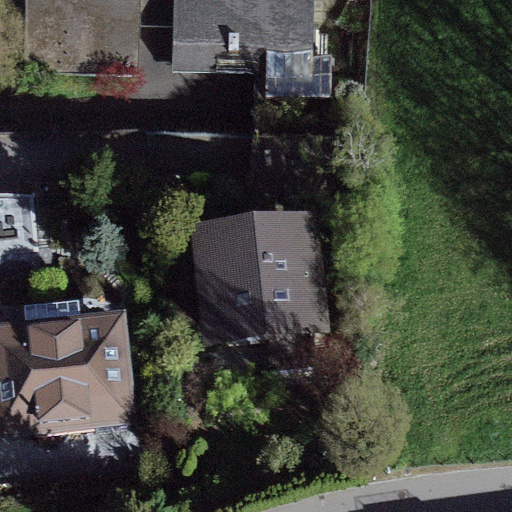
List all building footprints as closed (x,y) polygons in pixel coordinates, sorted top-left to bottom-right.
[(29,0),(27,72),(135,75),(137,17),(176,18),(174,64),(264,67),(312,68),(312,65),(314,0),(29,0)] [(330,66),(312,65),(312,68),(264,67),(262,136),(328,138),(330,66)] [(341,140),(253,139),(247,189),(340,200),(341,140)] [(236,247),(208,249),(217,339),(266,335),(271,388),(313,384),(308,331),(313,330),(304,239),(275,242),(274,229),(267,222),(242,224),(235,232),(236,247)] [(28,338),(0,341),(0,428),(3,429),(3,431),(125,418),(116,329),(81,332),(79,306),(25,312),(28,338)]
